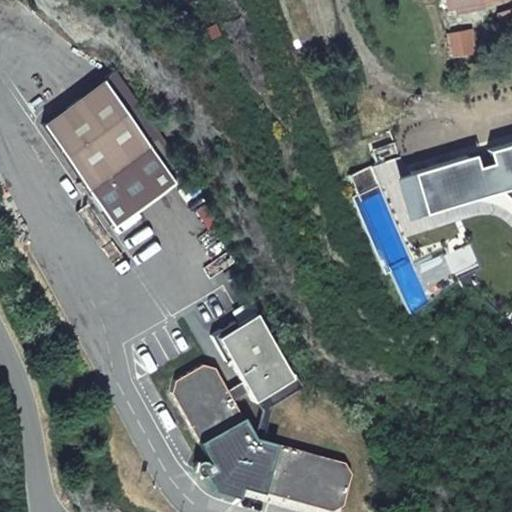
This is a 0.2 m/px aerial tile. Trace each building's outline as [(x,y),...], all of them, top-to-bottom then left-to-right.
[(440,0),(442,11),(455,8),(456,13),(481,7),(479,1),(483,0),(440,0)] [(511,7),(499,10),(504,29),(511,26),(511,7)] [(448,33),(452,57),(476,52),(471,28),(448,33)] [(104,80),(43,122),(115,225),(176,183),(104,80)] [(415,170),(427,212),(502,191),(511,200),(511,143),(491,151),(494,163),(480,167),(476,153),(415,170)] [(292,378),(254,314),(234,326),(231,322),(207,336),(223,362),(226,360),(239,382),(245,393),(251,402),(292,378)] [(224,391),(210,366),(198,365),(169,382),(169,395),(189,429),(208,462),(204,464),(200,460),(199,459),(197,458),(193,459),(191,460),(189,463),(188,466),(188,470),(189,473),(191,475),(195,477),(201,476),(210,492),(235,498),(238,486),(335,510),(342,506),(350,472),(345,462),(260,441),(252,439),(230,402),(224,391)] [(252,439),(260,441),(260,410),(300,388),(292,378),(251,402),(252,439)] [(239,382),(224,391),(230,402),(245,393),(239,382)]
